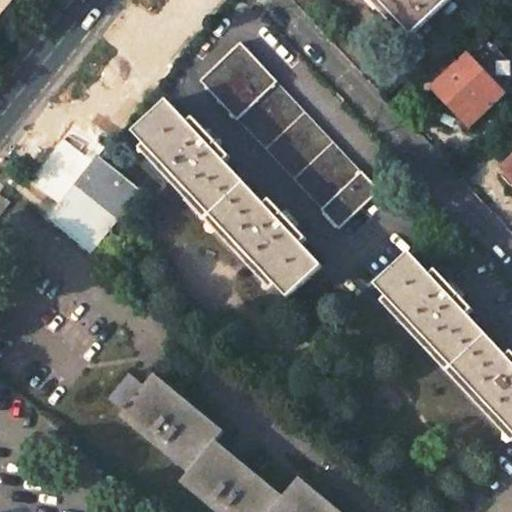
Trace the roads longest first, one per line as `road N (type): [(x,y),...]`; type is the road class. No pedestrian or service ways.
road 1 (residential): [(271,0),(511,255)]
road 2 (primary): [(93,0),(0,116)]
